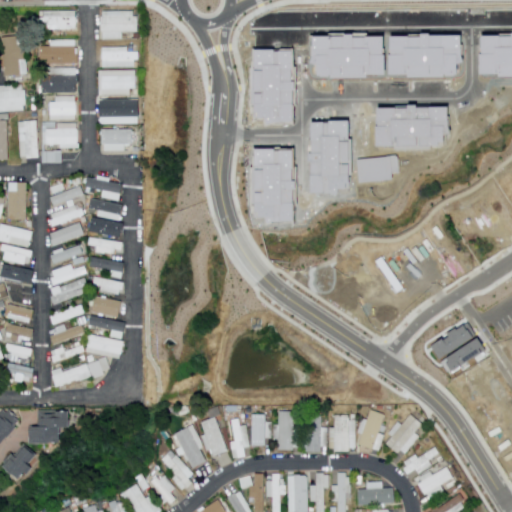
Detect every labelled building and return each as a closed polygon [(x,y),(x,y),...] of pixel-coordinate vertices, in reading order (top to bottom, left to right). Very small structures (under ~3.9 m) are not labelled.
[(47,12),(78,11),(79,25),(79,29),(44,30),(44,18),(47,18),(47,12)] [(136,11),(136,17),(140,17),(141,32),(124,32),(124,39),(105,39),(105,32),(103,32),(103,17),(106,17),(105,11),(136,11)] [(310,35),(310,84),(463,84),(463,34),(310,35)] [(479,35),(511,34),(511,82),(480,82),(479,35)] [(0,35),(17,35),(17,44),(26,43),(27,62),(30,61),(30,75),(25,75),(25,84),(8,84),(8,76),(7,70),(5,70),(0,70),(0,35)] [(78,41),(78,47),(80,47),(81,54),(78,54),(78,60),(44,61),(44,47),(63,47),(62,41),(78,41)] [(130,48),(130,52),(141,52),(141,60),(137,60),(137,68),(105,68),(105,48),(130,48)] [(249,50),(298,50),(299,128),(250,129),(249,50)] [(53,69),(79,68),(79,75),(81,75),(81,83),(79,83),(79,92),(44,93),(43,76),(53,76),(53,69)] [(102,71),(138,71),(138,89),(133,89),(133,96),(102,96),(102,71)] [(0,87),(25,85),(25,90),(29,90),(30,105),(26,105),(26,111),(0,113),(0,87)] [(59,97),(78,97),(78,120),(53,120),(53,103),(59,103),(59,97)] [(140,105),(140,125),(103,126),(103,106),(140,105)] [(375,109),(450,109),(450,151),(376,152),(375,109)] [(21,115),(31,114),(32,122),(39,122),(41,160),(30,161),(30,159),(23,159),(21,115)] [(0,122),(10,122),(11,160),(0,160),(0,122)] [(312,123),(353,123),(354,199),(312,200),(312,123)] [(60,124),(80,124),(80,145),(82,145),(82,149),(62,150),(62,145),(45,146),(45,133),(49,133),(49,129),(60,129),(60,124)] [(104,131),(135,130),(135,145),(133,146),(133,147),(128,147),(128,152),(107,152),(107,146),(104,146),(104,131)] [(250,147),(299,146),(301,221),(252,222),(250,147)] [(44,152),(65,153),(65,165),(44,164),(44,152)] [(397,159),(400,181),(360,185),(357,163),(397,159)] [(125,186),(122,202),(105,199),(106,193),(94,190),(94,189),(88,188),(90,179),(125,186)] [(10,223),(10,183),(29,183),(30,223),(10,223)] [(53,189),(56,195),(67,190),(65,184),(53,189)] [(83,186),(87,195),(56,207),(53,199),(83,186)] [(0,197),(8,199),(5,220),(0,219),(0,197)] [(93,199),(126,206),(122,223),(100,218),(101,212),(91,210),(93,199)] [(87,215),(55,228),(52,222),(56,220),(54,215),(84,203),(86,209),(85,210),(87,215)] [(94,219),(126,224),(123,238),(114,236),(114,239),(98,236),(98,233),(92,232),(94,219)] [(53,236),(83,224),(87,236),(55,248),(53,242),(55,241),(53,236)] [(0,242),(4,225),(35,233),(31,249),(0,242)] [(91,239),(125,243),(124,252),(117,251),(116,256),(98,254),(99,248),(90,247),(91,239)] [(36,253),(32,267),(6,260),(8,253),(3,252),(5,244),(36,253)] [(83,247),(86,255),(56,265),(53,258),(57,257),(56,253),(66,249),(67,252),(83,247)] [(94,259),(127,264),(126,273),(125,273),(124,280),(113,278),(114,271),(93,268),(94,259)] [(6,265),(35,272),(32,285),(18,282),(18,285),(11,284),(11,281),(3,279),(6,265)] [(75,272),(88,267),(90,273),(56,287),(53,280),(57,279),(56,275),(73,267),(75,272)] [(97,278),(126,284),(125,292),(122,291),(121,295),(103,292),(104,287),(96,286),(97,278)] [(88,279),(93,294),(56,306),(53,298),(56,297),(53,290),(62,287),(62,288),(88,279)] [(0,285),(6,284),(11,298),(0,301),(0,285)] [(117,310),(116,315),(103,313),(104,308),(89,305),(91,297),(127,304),(125,312),(117,310)] [(33,320),(32,324),(10,319),(11,315),(8,314),(10,306),(36,312),(34,320),(33,320)] [(85,306),(88,315),(57,326),(54,318),(85,306)] [(94,316),(130,325),(126,341),(113,338),(115,332),(95,327),(94,329),(91,329),(94,316)] [(10,325),(36,331),(34,340),(33,340),(22,337),(21,342),(14,340),(15,335),(8,334),(10,325)] [(53,338),(62,335),(60,329),(69,327),(70,331),(89,325),(91,334),(55,345),(53,338)] [(92,336),(127,342),(124,356),(123,356),(122,360),(89,354),(92,336)] [(68,353),(79,349),(77,345),(82,343),(83,348),(86,347),(88,352),(56,364),(54,358),(56,357),(54,353),(66,348),(68,353)] [(8,346),(9,347),(10,345),(35,351),(33,358),(32,358),(31,361),(22,358),(20,364),(8,361),(10,352),(7,352),(8,346)] [(80,359),(87,356),(89,362),(82,365),(80,359)] [(89,358),(95,356),(97,362),(91,364),(89,358)] [(54,373),(64,369),(66,374),(90,365),(90,366),(102,362),(101,361),(109,358),(113,371),(106,373),(107,376),(95,380),(95,378),(83,382),(83,381),(78,383),(78,382),(74,383),(75,384),(71,386),(70,384),(66,386),(67,387),(63,388),(59,389),(54,373)] [(11,365),(37,369),(35,379),(33,379),(32,384),(25,382),(25,384),(18,383),(19,378),(17,377),(17,374),(10,373),(11,365)] [(0,392),(0,406),(35,406),(35,392),(0,392)] [(181,409),(189,407),(190,414),(183,416),(181,409)] [(18,419),(22,423),(18,427),(20,429),(10,440),(9,439),(0,449),(0,413),(2,415),(6,411),(9,414),(12,411),(20,418),(18,419)] [(366,420),(370,421),(373,412),(388,417),(382,434),(387,436),(380,455),(361,447),(365,435),(360,434),(366,420)] [(72,413),(72,430),(63,430),(63,444),(32,444),(32,428),(41,428),(41,414),(72,413)] [(282,413),(297,413),(297,426),(304,426),(303,449),(296,449),(296,452),(281,452),(281,441),(277,441),(277,426),(282,426),(282,413)] [(324,415),(324,429),(330,429),(330,448),(324,448),(324,454),(309,454),(309,450),(306,450),(306,414),(324,415)] [(255,416),(268,416),(268,423),(276,423),(276,439),(268,439),(268,447),(255,447),(255,416)] [(390,435),(401,422),(405,426),(414,416),(426,426),(418,435),(422,438),(408,455),(404,452),(401,455),(389,445),(395,439),(390,435)] [(337,417),(351,417),(351,422),(358,422),(359,450),(352,450),(352,453),(338,453),(338,451),(332,451),(332,429),(337,429),(337,417)] [(203,438),(208,436),(203,424),(217,419),(231,452),(217,458),(214,450),(209,452),(203,438)] [(233,423),(242,421),(243,428),(248,427),(253,448),(247,450),(249,457),(236,460),(233,444),(238,443),(233,423)] [(178,436),(195,427),(206,449),(203,451),(210,463),(196,471),(178,436)] [(28,444),(40,455),(32,465),(35,468),(22,482),(5,467),(8,465),(6,463),(10,458),(11,459),(15,455),(20,459),(21,458),(18,455),(28,444)] [(442,455),(431,462),(435,467),(421,476),(418,471),(410,476),(406,470),(409,468),(406,464),(419,456),(421,460),(437,449),(442,455)] [(165,461),(171,456),(175,461),(179,457),(190,469),(185,474),(195,485),(190,490),(189,489),(185,492),(176,481),(180,477),(165,461)] [(450,468),(456,479),(444,487),(447,492),(433,501),(430,496),(428,497),(425,492),(422,486),(425,484),(422,480),(433,473),(435,477),(450,468)] [(169,475),(173,472),(177,476),(173,480),(169,475)] [(245,492),(243,480),(254,478),(256,487),(258,487),(258,475),(267,475),(266,511),(257,511),(257,500),(252,500),(253,490),(245,492)] [(275,475),(282,475),(282,480),(287,480),(287,487),(289,487),(289,497),(283,497),(283,511),(275,511),(275,498),(270,499),(269,483),(275,483),(275,475)] [(319,475),(328,475),(328,477),(332,477),(332,490),(327,490),(327,511),(319,511),(319,503),(313,503),(313,487),(319,487),(319,475)] [(341,475),(349,475),(349,479),(353,479),(353,500),(349,500),(349,511),(340,511),(340,503),(334,503),(334,487),(341,487),(341,475)] [(153,484),(161,478),(163,481),(168,477),(179,490),(174,494),(179,500),(171,506),(153,484)] [(290,511),(290,477),(311,477),(311,511),(290,511)] [(140,484),(147,480),(152,488),(146,492),(140,484)] [(458,481),(460,485),(450,491),(448,487),(458,481)] [(360,490),(370,490),(369,484),(386,484),(386,487),(396,487),(397,503),(361,505),(360,490)] [(139,486),(149,500),(155,496),(157,500),(155,501),(159,508),(161,506),(164,511),(133,511),(123,496),(139,486)] [(450,492),(459,486),(461,489),(452,495),(450,492)] [(237,511),(230,499),(238,494),(239,495),(242,493),(255,511),(237,511)] [(436,511),(462,495),(468,504),(455,511),(436,511)] [(66,509),(64,503),(72,500),(74,506),(66,509)] [(119,511),(115,500),(105,503),(107,511),(119,511)] [(121,506),(124,505),(126,504),(129,511),(113,511),(111,504),(118,501),(119,501),(121,506)] [(202,511),(208,508),(209,509),(222,502),(227,511),(202,511)] [(81,508),(82,511),(97,511),(95,503),(81,508)] [(101,505),(109,503),(111,509),(102,511),(101,505)]
